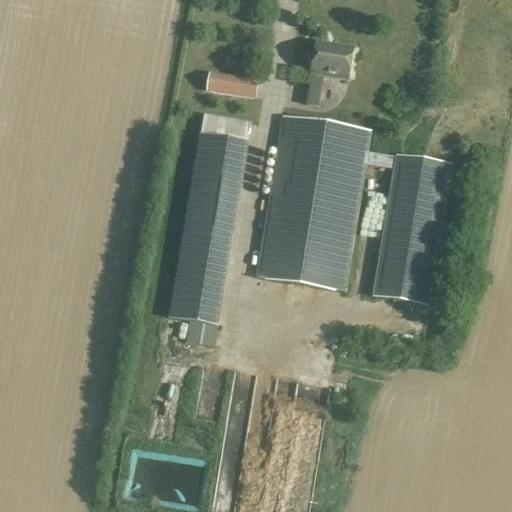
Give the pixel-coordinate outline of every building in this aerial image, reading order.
[(350,82),(355,51),(317,45),(312,76),(307,107),(319,109),(324,78),(350,82)] [(210,75),(207,93),(240,99),(243,81),(210,75)] [(365,116),(352,119),(355,132),(368,129),(365,116)] [(284,120),(281,140),(258,280),(344,294),(365,167),(395,172),(375,299),(429,308),(453,168),(397,158),(396,160),(367,155),(371,134),(284,120)] [(200,137),(197,157),(170,320),(217,328),(248,145),(200,137)]
